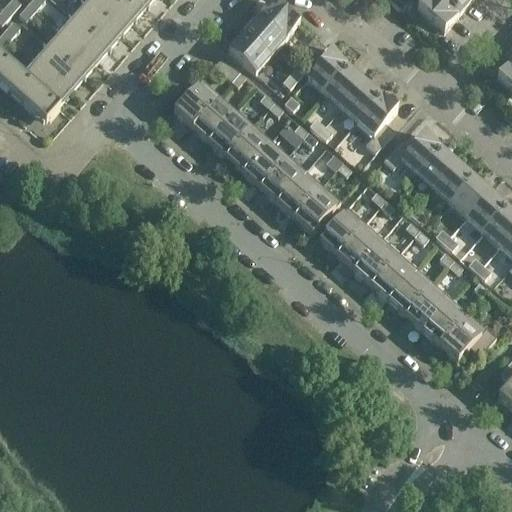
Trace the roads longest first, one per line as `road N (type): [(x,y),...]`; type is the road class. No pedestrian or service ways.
road 1 (residential): [(456,429),(131,139),(125,118)]
road 2 (residential): [(435,99),(310,0)]
road 3 (residential): [(125,118),(53,167),(38,167),(0,132)]
road 4 (residential): [(125,118),(132,99),(216,0)]
road 5 (residential): [(435,99),(511,6)]
